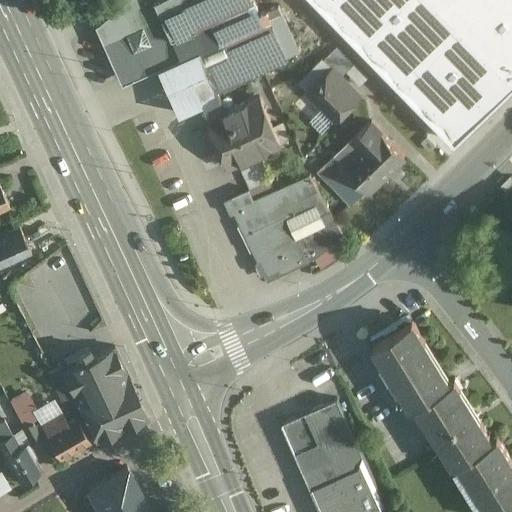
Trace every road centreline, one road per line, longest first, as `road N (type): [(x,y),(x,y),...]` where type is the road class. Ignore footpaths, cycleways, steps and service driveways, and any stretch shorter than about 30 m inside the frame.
road 1 (secondary): [(5,0),(170,367)]
road 2 (residential): [(170,367),(282,326),(401,244)]
road 3 (unknown): [(478,168),(434,138),(297,0)]
road 4 (residential): [(193,423),(115,455),(22,511)]
road 5 (residential): [(401,244),(511,381)]
road 6 (residential): [(401,244),(511,135)]
road 7 (unknown): [(434,138),(511,43)]
